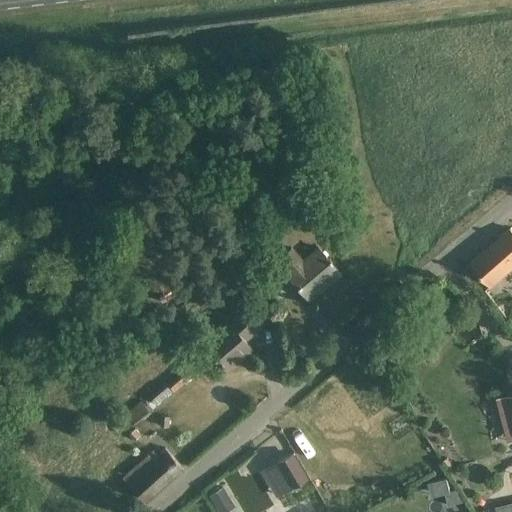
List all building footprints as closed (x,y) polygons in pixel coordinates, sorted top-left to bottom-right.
[(253,173),(236,174),(238,195),(255,192),(253,173)] [(247,215),(250,233),(263,231),(259,207),(247,209),(248,215),(247,215)] [(263,228),(264,235),(284,232),(280,209),(265,212),(267,228),(263,228)] [(511,229),(511,228),(471,263),(491,286),(511,267),(511,229)] [(288,276),(296,285),(308,300),(340,273),(319,248),(303,261),(290,247),(278,258),(291,274),(288,276)] [(226,370),(242,357),(240,355),(250,346),(244,339),(260,326),(243,306),(202,341),(213,355),(226,370)] [(122,415),(131,425),(172,390),(172,391),(191,375),(186,368),(168,384),(165,381),(155,390),(150,383),(141,391),(146,396),(141,400),(129,409),(122,415)] [(161,415),(160,426),(169,427),(169,416),(161,415)] [(129,433),(134,440),(141,435),(139,433),(142,431),(139,426),(129,433)] [(126,482),(131,488),(145,503),(184,469),(170,454),(165,447),(157,455),(152,450),(122,477),(126,482)] [(291,454),(278,462),(292,486),(305,478),(291,454)] [(68,511),(104,483),(87,463),(34,506),(38,511),(68,511)] [(223,487),(210,495),(216,505),(228,498),(229,497),(223,487)] [(458,490),(445,493),(448,505),(466,501),(458,490)]
